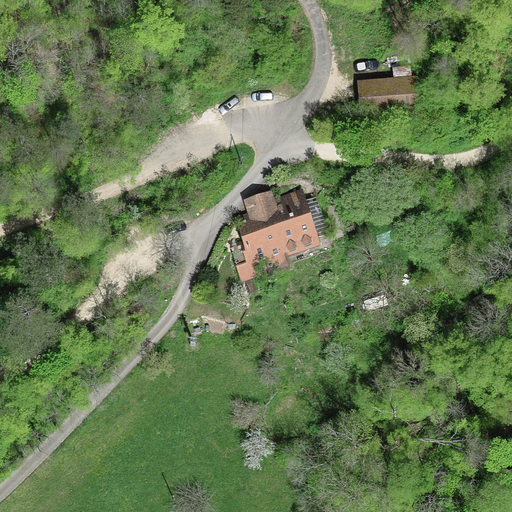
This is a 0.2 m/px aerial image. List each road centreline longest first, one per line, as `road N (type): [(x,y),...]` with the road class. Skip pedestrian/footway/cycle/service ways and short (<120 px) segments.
road 1 (track): [(278,140),(233,127),(180,167),(0,225)]
road 2 (track): [(0,371),(85,314),(117,269),(205,232)]
road 3 (track): [(278,140),(450,161),(511,142)]
road 4 (track): [(278,140),(311,75),(318,35),(309,0)]
